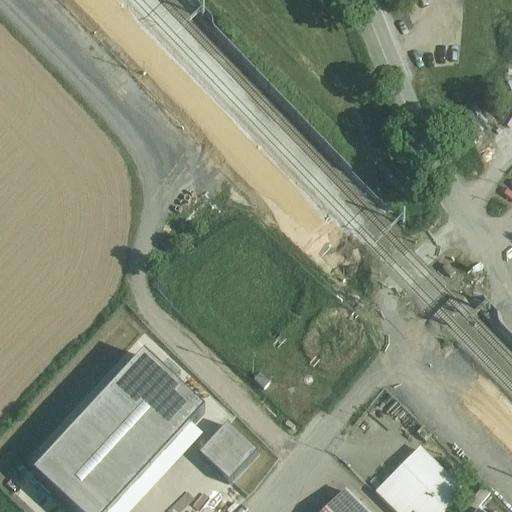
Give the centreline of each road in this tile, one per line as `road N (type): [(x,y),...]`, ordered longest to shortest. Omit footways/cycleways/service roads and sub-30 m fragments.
road 1 (unclassified): [(261,511),(392,361),(399,345),(389,300)]
road 2 (secondary): [(362,0),(469,219)]
